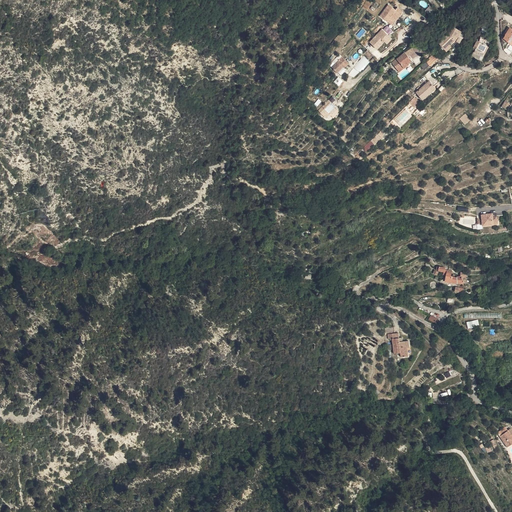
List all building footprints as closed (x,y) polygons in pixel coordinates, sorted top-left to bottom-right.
[(395,2),(386,12),(397,22),(409,9),(404,5),(402,7),(395,2)] [(462,35),(465,28),(456,24),(453,33),(451,33),(443,41),(449,47),(455,39),(456,41),(462,35)] [(391,43),(398,36),(388,26),(376,38),(383,45),(387,40),(391,43)] [(469,29),(465,28),(462,35),(456,41),(455,39),(449,47),(452,49),(461,38),(465,40),(469,29)] [(488,50),(494,35),(485,31),(484,35),(483,34),(479,42),(482,43),(480,47),(488,50)] [(496,35),(494,35),(488,50),(480,47),(482,43),(479,42),(477,48),(489,54),(496,35)] [(416,54),(412,48),(398,59),(405,68),(415,61),(414,59),(417,56),(416,54)] [(335,62),(341,68),(349,56),(350,54),(348,52),(340,59),(338,57),(335,62)] [(349,56),(341,68),(347,62),(349,63),(354,58),(350,54),(349,56)] [(434,65),(444,57),(438,55),(431,61),(433,63),(434,65)] [(421,90),(428,97),(442,85),(440,83),(444,79),(438,72),(418,90),(419,92),(421,90)] [(334,96),(326,104),(329,108),(332,106),(335,110),(341,104),(334,96)] [(388,135),(384,131),(374,139),(377,143),(388,135)] [(372,141),(363,146),(365,151),(374,146),(372,141)] [(482,225),(487,225),(497,225),(497,217),(493,217),(492,214),(482,214),(482,217),(478,218),(478,224),(482,224),(482,225)] [(461,277),(456,276),(455,276),(451,274),(449,274),(448,276),(450,277),(450,281),(460,283),(462,283),(468,284),(469,278),(465,277),(462,277),(461,277)] [(431,321),(438,325),(440,320),(433,316),(431,321)] [(478,319),(466,322),(468,328),(479,326),(478,319)] [(404,348),(403,344),(401,339),(392,341),(393,347),(397,346),(400,360),(406,358),(407,362),(414,361),(412,352),(414,351),(412,346),(406,347),(404,348)]
